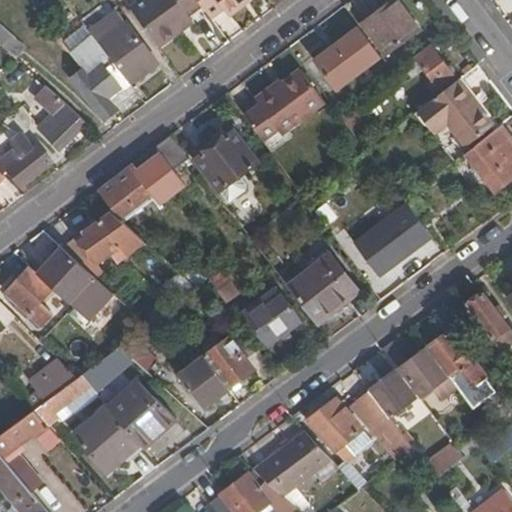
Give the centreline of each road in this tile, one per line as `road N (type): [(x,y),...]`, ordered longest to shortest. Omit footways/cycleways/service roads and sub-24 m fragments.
road 1 (residential): [(511,238),(139,511)]
road 2 (residential): [(312,0),(0,237)]
